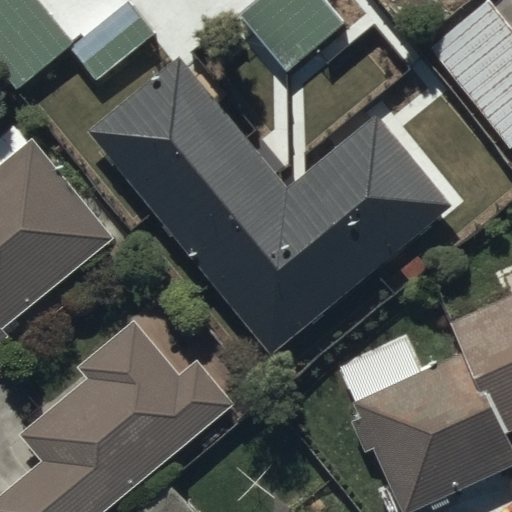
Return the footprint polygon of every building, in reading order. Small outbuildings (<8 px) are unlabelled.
[(40,0),(0,0),(0,64),(18,87),(70,44),(100,80),(156,33),(130,2),(90,36),(86,32),(75,41),(40,0)] [(366,0),(274,0),(242,26),(288,84),(377,13),(366,0)] [(511,40),(491,16),(435,62),(511,156),(511,40)] [(181,71),(91,145),(274,369),(455,221),(380,130),(290,204),(181,71)] [(116,250),(17,133),(0,147),(0,358),(11,349),(6,344),(116,250)] [(468,365),(358,414),(363,427),(353,431),(370,469),(380,465),(400,511),(440,511),(511,480),(511,456),(507,446),(511,443),(511,312),(455,337),(468,365)] [(91,393),(23,447),(44,474),(0,509),(0,511),(122,511),(239,418),(201,372),(181,388),(139,336),(82,382),(91,393)] [(190,511),(179,499),(163,511),(190,511)]
